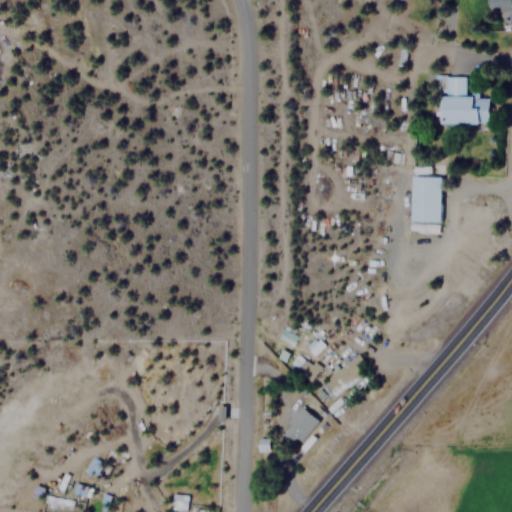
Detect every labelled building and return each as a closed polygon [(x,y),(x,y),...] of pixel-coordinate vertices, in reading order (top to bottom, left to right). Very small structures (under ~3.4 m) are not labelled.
[(511,0),(487,0),(487,11),(498,11),(498,25),(511,25),(511,0)] [(464,75),(439,75),(439,123),(487,123),(488,94),(464,94),(464,75)] [(410,220),(439,220),(439,176),(410,176),(410,220)] [(323,345),(315,337),(305,347),(313,354),(323,345)] [(317,367),(296,353),(289,364),(310,378),(317,367)] [(333,396),(367,370),(354,354),(321,380),(333,396)] [(296,443),(315,417),(304,409),(285,435),(296,443)]
